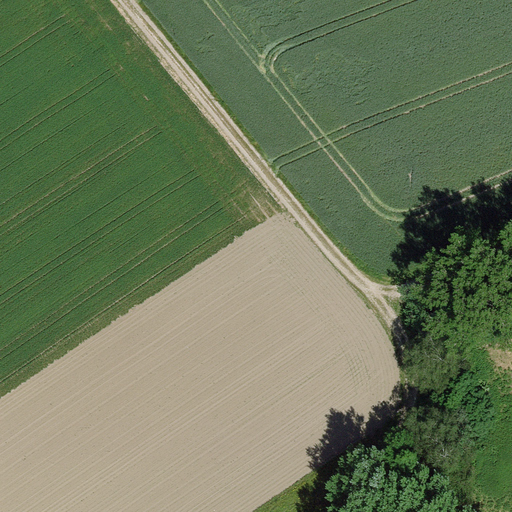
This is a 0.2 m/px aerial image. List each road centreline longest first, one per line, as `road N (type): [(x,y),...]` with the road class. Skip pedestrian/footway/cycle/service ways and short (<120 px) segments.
road 1 (track): [(360,511),(413,408),(410,351),(384,306),(127,0)]
road 2 (track): [(384,306),(511,254)]
